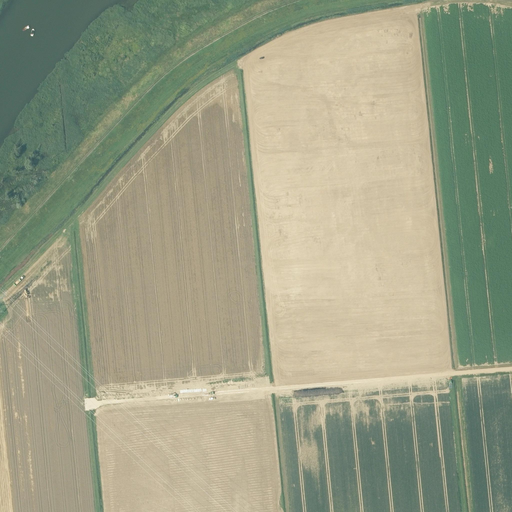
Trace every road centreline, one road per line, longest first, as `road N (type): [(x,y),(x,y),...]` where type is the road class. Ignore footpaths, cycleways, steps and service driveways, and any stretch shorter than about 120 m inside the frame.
road 1 (track): [(103,404),(511,368)]
road 2 (track): [(292,0),(176,63),(0,250)]
